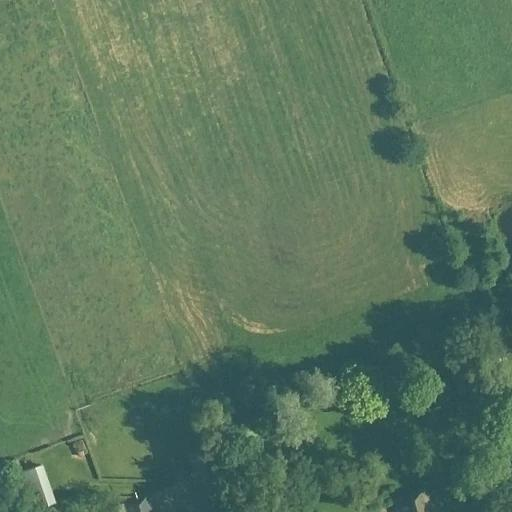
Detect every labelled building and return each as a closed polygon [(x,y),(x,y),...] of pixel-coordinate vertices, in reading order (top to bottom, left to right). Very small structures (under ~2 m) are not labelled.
[(31,468),(39,504),(54,501),(47,465),(31,468)] [(232,511),(217,466),(188,476),(198,511),(232,511)] [(103,511),(126,503),(117,479),(93,488),(102,511),(103,511)] [(434,511),(428,490),(390,502),(393,511),(434,511)] [(113,511),(151,511),(148,498),(112,509),(113,511)] [(472,511),(494,511),(492,498),(470,502),(472,511)] [(274,511),(293,511),(290,502),(273,508),(274,511)]
